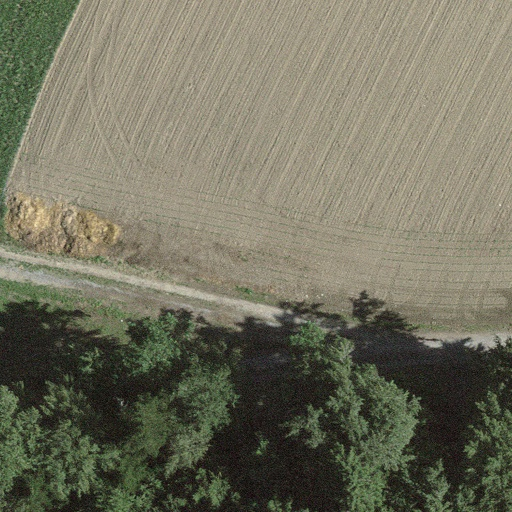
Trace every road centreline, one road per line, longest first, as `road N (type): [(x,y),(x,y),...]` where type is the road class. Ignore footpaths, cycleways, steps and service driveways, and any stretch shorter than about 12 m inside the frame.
road 1 (track): [(511,351),(374,351),(0,396)]
road 2 (track): [(374,351),(0,259)]
